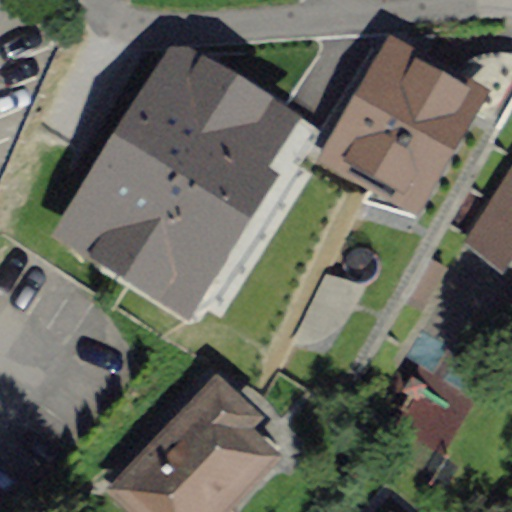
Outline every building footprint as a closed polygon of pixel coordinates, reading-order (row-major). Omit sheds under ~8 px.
[(497,97),(410,39),(339,146),(426,203),(497,97)] [(251,148),(104,71),(47,179),(193,256),(251,148)] [(511,190),(469,257),(507,282),(511,275),(511,190)] [(265,312),(191,268),(165,313),(239,356),(265,312)] [(215,389),(117,489),(140,511),(218,511),(278,451),(215,389)]
